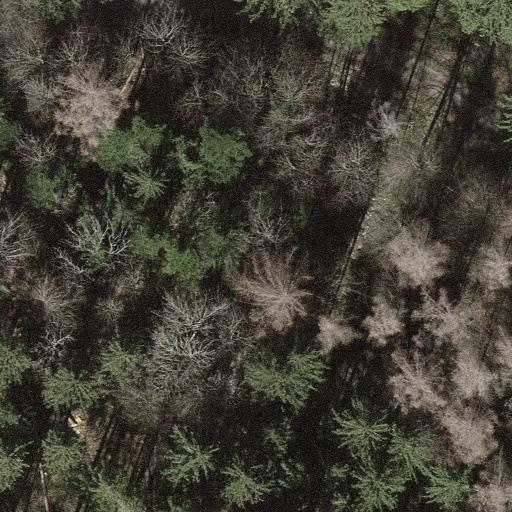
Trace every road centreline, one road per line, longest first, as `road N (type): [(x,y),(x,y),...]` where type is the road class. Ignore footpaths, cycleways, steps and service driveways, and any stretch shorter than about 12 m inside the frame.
road 1 (track): [(281,511),(171,383),(0,219)]
road 2 (track): [(511,143),(361,44),(239,0)]
road 3 (track): [(122,0),(0,42)]
